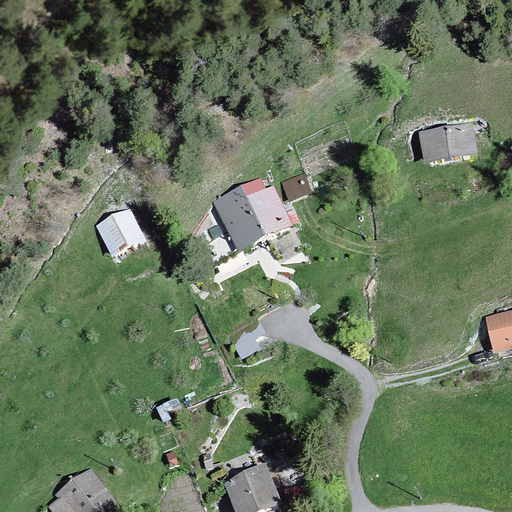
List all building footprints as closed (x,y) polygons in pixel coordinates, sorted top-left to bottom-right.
[(479,163),(474,131),(422,141),(427,172),(479,163)] [(312,200),(306,180),(283,187),(290,207),(312,200)] [(268,196),(262,185),(217,208),(243,260),(302,231),(295,216),(288,220),(275,193),(268,196)] [(148,251),(131,216),(98,231),(115,267),(148,251)] [(511,358),(511,319),(489,325),(497,362),(511,358)] [(285,511),(286,511),(268,471),(228,489),(238,511),(285,511)] [(121,511),(91,472),(59,496),(70,511),(121,511)]
